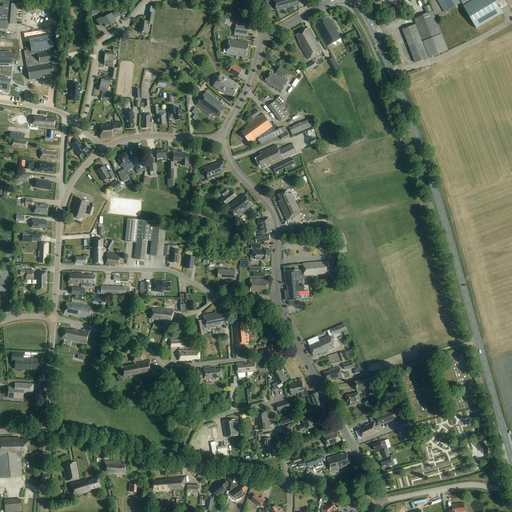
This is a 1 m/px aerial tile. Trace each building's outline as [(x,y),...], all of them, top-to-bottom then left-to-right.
[(0,27),(7,28),(7,24),(16,24),(17,20),(16,20),(17,4),(9,4),(9,0),(3,0),(2,0),(2,7),(0,6),(0,27)] [(297,0),(273,0),(277,10),(280,10),(299,5),(297,0)] [(444,0),(450,10),(455,7),(457,6),(460,4),(460,3),(458,0),(444,0)] [(494,0),(485,0),(466,11),(476,28),(502,13),(494,0)] [(111,13),(106,16),(110,24),(116,21),(114,19),(120,15),(118,10),(113,12),(113,13),(112,14),(111,13)] [(154,13),(148,12),(146,21),(141,20),(140,27),(139,27),(138,32),(146,34),(148,24),(152,25),(154,13)] [(416,24),(413,25),(402,30),(415,63),(448,50),(442,34),(433,12),(414,19),(416,24)] [(105,27),(110,24),(106,16),(105,15),(96,20),(99,26),(103,24),(105,27)] [(330,19),(328,17),(316,24),(318,28),(317,29),(327,47),(341,39),(330,19)] [(249,25),(236,23),(234,35),(247,37),(249,25)] [(322,51),(309,28),(296,35),(299,41),(300,44),(309,59),(322,51)] [(53,48),(51,34),(28,38),(29,41),(25,42),(26,51),(24,51),(29,80),(53,76),(53,71),(57,70),(55,61),(56,61),(54,50),(53,50),(53,48)] [(226,54),(236,56),(237,50),(236,50),(238,41),(229,40),(226,54)] [(237,50),(236,56),(243,57),(243,56),(246,56),(248,43),(238,41),(236,50),(237,50)] [(104,59),(113,59),(114,52),(109,51),(109,53),(105,52),(104,59)] [(334,71),(339,68),(333,58),(328,60),(334,71)] [(113,59),(104,59),(104,65),(107,65),(107,67),(112,67),(113,59)] [(65,60),(64,73),(66,73),(65,78),(71,78),(72,60),(67,60),(65,60)] [(307,72),(314,68),(311,63),(304,67),(307,72)] [(233,64),(228,72),(238,77),(242,70),(233,64)] [(444,65),(433,70),(435,74),(445,69),(444,65)] [(277,73),(276,74),(275,75),(272,73),(272,74),(270,72),(265,81),(268,82),(267,84),(282,92),(288,81),(281,77),(282,76),(284,77),(287,73),(279,68),(277,72),(277,73)] [(232,96),(239,85),(221,73),(213,85),(227,94),(228,93),(232,96)] [(3,88),(3,90),(7,90),(7,89),(10,89),(12,80),(4,78),(3,88)] [(100,84),(109,86),(110,79),(105,78),(105,79),(102,78),(100,84)] [(82,83),(69,82),(69,93),(69,96),(70,96),(70,100),(78,101),(79,91),(81,91),(82,83)] [(109,86),(100,84),(99,90),(102,91),(102,92),(107,94),(109,86)] [(223,104),(206,91),(196,105),(210,115),(212,114),(218,118),(225,108),(222,106),(223,104)] [(286,102),(280,96),(275,100),(281,106),(286,102)] [(280,121),(287,116),(289,115),(286,111),(284,112),(276,101),(269,106),(280,121)] [(159,114),(158,105),(153,106),(154,114),(156,114),(156,120),(157,119),(158,125),(165,124),(164,116),(166,116),(165,113),(159,114)] [(176,110),(176,106),(170,107),(170,114),(174,114),(175,120),(182,119),(181,109),(176,110)] [(134,119),(133,110),(123,111),(125,123),(126,129),(134,128),(132,119),(134,119)] [(250,143),(255,140),(257,138),(261,144),(281,135),(287,132),(284,127),(276,131),(263,113),(259,116),(258,115),(260,114),(257,110),(249,116),(253,121),(244,127),(246,129),(242,132),(250,143)] [(150,118),(150,114),(140,114),(141,119),(142,119),(142,128),(150,128),(150,118)] [(46,117),(34,116),(32,126),(54,128),(55,119),(46,118),(46,117)] [(314,126),(312,120),(293,127),(293,126),(289,128),(293,135),(314,126)] [(122,132),(121,122),(111,123),(112,124),(99,125),(100,138),(111,137),(113,133),(122,132)] [(283,140),(285,139),(290,137),(287,132),(282,134),(280,135),(283,140)] [(12,140),(11,146),(12,146),(12,147),(27,149),(27,146),(27,144),(28,144),(28,141),(13,139),(13,140),(12,140)] [(82,146),(78,140),(70,144),(75,151),(76,151),(79,155),(85,152),(85,151),(88,149),(85,144),(82,146)] [(297,153),(293,144),(279,150),(276,145),(261,152),(261,153),(261,156),(255,158),(260,168),(266,165),(266,166),(269,165),(270,166),(283,159),(297,153)] [(56,151),(41,149),(40,159),(48,160),(48,158),(55,158),(56,151)] [(166,157),(165,150),(156,151),(156,159),(162,158),(162,157),(166,157)] [(173,157),(173,162),(174,162),(177,162),(177,161),(181,161),(181,165),(188,165),(188,161),(188,154),(184,154),(184,153),(177,152),(173,152),(173,157)] [(127,156),(125,153),(120,155),(119,155),(118,156),(118,157),(117,157),(119,160),(118,161),(120,165),(121,164),(125,171),(133,168),(129,160),(130,159),(128,156),(127,156)] [(140,169),(145,167),(142,162),(139,156),(139,155),(131,159),(136,171),(139,169),(140,171),(141,170),(140,169)] [(292,158),(282,162),(285,168),(295,163),(292,158)] [(25,167),(25,168),(33,169),(34,161),(25,160),(25,167)] [(48,163),(39,162),(38,172),(41,172),(41,171),(45,171),(44,172),(47,172),(53,172),(54,165),(48,164),(48,163)] [(223,172),(219,162),(203,168),(208,180),(222,175),(221,173),(223,172)] [(282,162),(272,167),(275,173),(285,168),(282,162)] [(108,173),(104,166),(97,171),(103,181),(108,177),(109,180),(114,176),(111,171),(108,173)] [(118,172),(122,182),(128,179),(124,169),(118,172)] [(111,184),(115,191),(124,185),(120,179),(111,184)] [(39,180),(37,188),(50,190),(52,182),(39,180)] [(236,196),(232,191),(229,194),(228,193),(229,192),(226,189),(221,192),(224,196),(225,197),(222,199),(226,204),(236,196)] [(288,194),(287,191),(277,196),(280,201),(277,202),(286,221),(301,214),(291,193),(288,194)] [(253,205),(245,195),(243,197),(242,196),(228,206),(236,218),(253,205)] [(88,201),(76,198),(72,210),(73,211),(71,217),(81,220),(81,219),(82,219),(84,214),(88,201)] [(32,205),(31,208),(35,209),(34,213),(40,214),(40,213),(47,214),(48,204),(35,203),(33,203),(32,205)] [(162,257),(163,255),(167,256),(168,246),(164,245),(164,238),(166,226),(153,225),(153,221),(127,218),(125,241),(136,242),(134,259),(144,260),(146,240),(151,241),(150,255),(162,257)] [(270,223),(269,218),(259,221),(262,235),(272,232),(270,223)] [(41,220),(32,219),(31,228),(40,229),(40,228),(46,228),(46,221),(40,220),(41,220)] [(299,236),(320,234),(319,225),(299,227),(299,236)] [(255,237),(257,243),(270,240),(269,234),(255,237)] [(95,239),(95,248),(102,248),(103,239),(95,239)] [(48,243),(39,243),(39,263),(45,263),(46,254),(48,254),(48,243)] [(173,245),(169,245),(169,249),(168,249),(168,255),(171,255),(171,262),(177,263),(178,250),(172,249),(173,245)] [(250,254),(250,255),(256,255),(270,256),(270,250),(261,250),(261,245),(252,245),(252,249),(256,250),(256,255),(250,254)] [(104,248),(102,248),(95,248),(94,252),(94,255),(93,255),(92,264),(103,264),(103,254),(102,253),(102,252),(104,252),(104,248)] [(120,255),(106,253),(105,266),(108,266),(108,265),(111,265),(111,266),(115,266),(115,264),(119,265),(120,255)] [(194,257),(186,256),(185,268),(192,269),(194,257)] [(250,268),(250,270),(262,271),(262,266),(252,266),(252,261),(250,261),(250,268)] [(330,274),(329,261),(303,263),(303,270),(299,270),(284,272),(285,285),(287,287),(288,290),(285,291),(286,301),(289,301),(289,306),(291,305),(294,304),(295,304),(295,303),(297,303),(297,302),(298,302),(298,300),(300,300),(299,292),(309,291),(309,285),(306,285),(306,284),(303,284),(303,279),(306,279),(305,276),(330,274)] [(20,276),(25,276),(25,280),(33,280),(33,270),(26,270),(20,270),(20,276)] [(235,271),(219,270),(218,279),(225,279),(225,280),(235,280),(235,271)] [(35,284),(35,290),(45,290),(45,281),(46,281),(46,272),(36,272),(36,283),(37,283),(37,285),(35,284)] [(68,274),(68,283),(81,284),(82,273),(74,273),(74,274),(68,274)] [(83,273),(82,273),(81,284),(81,287),(90,287),(90,284),(94,284),(95,275),(90,274),(87,274),(86,275),(83,275),(83,273)] [(250,292),(258,292),(258,279),(251,279),(250,292)] [(258,279),(258,292),(266,292),(266,291),(268,291),(269,281),(267,281),(267,280),(258,279)] [(169,291),(170,283),(163,282),(163,281),(155,280),(154,292),(162,292),(162,291),(169,291)] [(151,291),(151,283),(140,282),(140,294),(153,295),(153,291),(151,291)] [(100,293),(100,294),(125,295),(125,293),(129,293),(129,287),(125,287),(101,286),(101,287),(97,287),(97,293),(100,293)] [(188,303),(186,303),(187,311),(196,310),(195,302),(189,302),(189,303),(188,303)] [(71,304),(66,303),(64,314),(89,319),(92,307),(71,303),(71,304)] [(154,308),(152,308),(151,319),(156,320),(156,321),(172,323),(173,319),(174,310),(156,308),(156,309),(154,309),(154,308)] [(220,314),(216,313),(204,315),(207,329),(218,327),(218,326),(222,325),(221,324),(227,323),(225,313),(220,314)] [(245,324),(245,321),(235,322),(236,325),(234,325),(235,345),(250,344),(248,324),(245,324)] [(344,323),(330,330),(333,336),(343,331),(345,336),(349,334),(344,323)] [(78,330),(72,329),(72,330),(64,329),(62,338),(87,343),(89,333),(84,332),(85,331),(82,331),(81,332),(78,332),(78,330)] [(308,341),(310,346),(310,347),(314,356),(324,352),(324,353),(335,348),(330,336),(319,341),(317,337),(308,341)] [(268,347),(268,355),(280,356),(280,349),(276,349),(276,345),(269,345),(269,347),(268,347)] [(200,359),(200,350),(195,350),(195,351),(193,351),(193,350),(179,351),(179,361),(192,361),(192,359),(200,359)] [(15,369),(37,371),(38,359),(23,358),(23,352),(12,352),(11,362),(15,363),(15,369)] [(132,362),(143,361),(142,354),(131,355),(132,362)] [(131,364),(121,366),(123,375),(123,377),(134,375),(134,376),(152,372),(150,360),(131,364)] [(353,362),(343,364),(345,370),(354,368),(353,362)] [(246,373),(246,363),(236,364),(237,373),(246,373)] [(247,363),(246,363),(246,373),(256,372),(255,363),(247,364),(247,363)] [(342,378),(340,367),(333,369),(329,370),(330,371),(324,372),(326,380),(336,378),(336,379),(342,378)] [(212,370),(212,368),(204,369),(205,379),(222,377),(221,369),(212,370)] [(274,377),(275,380),(284,375),(281,369),(271,374),(273,377),(274,377)] [(204,384),(202,372),(195,373),(197,385),(204,384)] [(284,375),(275,380),(277,383),(273,385),(276,390),(279,388),(278,386),(287,380),(284,375)] [(373,378),(362,380),(355,382),(356,385),(355,385),(356,387),(357,391),(375,386),(373,378)] [(302,382),(296,383),(298,393),(301,392),(302,397),(308,394),(307,388),(303,389),(302,382)] [(8,397),(23,398),(23,393),(32,393),(33,384),(16,383),(16,387),(8,387),(8,397)] [(294,394),(298,393),(296,383),(289,384),(292,396),(295,395),(294,394)] [(322,404),(317,393),(309,396),(316,413),(325,409),(323,403),(322,404)] [(360,396),(359,393),(346,396),(348,406),(361,403),(360,400),(367,399),(366,395),(360,396)] [(391,410),(375,415),(379,425),(394,420),(391,410)] [(267,418),(266,412),(255,413),(258,430),(271,428),(269,417),(267,418)] [(282,426),(295,421),(293,414),(279,419),(282,426)] [(314,427),(311,418),(303,421),(304,425),(298,428),(299,432),(314,427)] [(411,423),(410,418),(400,421),(402,426),(403,425),(411,423)] [(238,435),(235,419),(223,421),(226,437),(238,435)] [(371,435),(378,432),(375,426),(377,426),(375,421),(365,426),(359,429),(363,438),(367,436),(368,436),(371,435)] [(290,424),(284,426),(286,433),(292,431),(290,424)] [(341,441),(337,431),(326,435),(326,434),(322,435),(326,448),(330,446),(330,444),(341,441)] [(393,440),(389,434),(384,437),(388,443),(393,440)] [(19,439),(19,438),(0,438),(0,478),(22,476),(20,456),(21,455),(22,453),(26,453),(26,439),(19,439)] [(262,439),(264,448),(272,447),(270,438),(262,439)] [(387,447),(385,441),(381,442),(373,444),(375,450),(383,448),(383,449),(387,447)] [(226,446),(217,447),(219,454),(223,454),(224,456),(228,456),(226,446)] [(272,447),(264,448),(266,458),(275,457),(274,453),(274,452),(273,446),(272,447)] [(384,458),(380,460),(382,466),(388,464),(389,466),(394,465),(395,464),(393,460),(396,459),(395,455),(390,456),(388,451),(387,448),(381,450),(382,453),(384,458)] [(109,460),(109,452),(102,452),(101,459),(109,460)] [(340,468),(340,469),(343,468),(343,467),(348,465),(350,464),(346,452),(335,456),(336,460),(337,460),(339,465),(340,467),(339,467),(340,468)] [(331,471),(340,469),(340,468),(339,467),(340,467),(339,465),(337,460),(336,460),(335,456),(327,458),(331,471)] [(306,460),(308,467),(319,463),(317,457),(306,460)] [(120,462),(104,461),(104,463),(103,466),(102,474),(125,475),(126,464),(120,464),(120,462)] [(66,481),(79,478),(76,462),(62,464),(66,481)] [(169,490),(187,489),(187,485),(186,485),(185,485),(185,481),(186,481),(185,477),(166,478),(166,479),(164,479),(164,480),(152,480),(153,492),(169,491),(169,490)] [(100,487),(98,478),(87,481),(87,479),(70,484),(73,496),(89,491),(90,490),(100,487)] [(214,485),(215,486),(212,489),(218,496),(226,490),(225,488),(228,485),(225,480),(219,484),(218,482),(214,485)] [(233,492),(238,499),(246,493),(244,491),(247,488),(244,484),(238,487),(237,486),(237,485),(232,484),(230,491),(233,492)] [(260,499),(255,495),(251,500),(260,506),(265,500),(262,497),(260,499)] [(22,510),(21,498),(4,500),(5,511),(22,510)] [(330,511),(336,507),(332,503),(327,507),(326,505),(322,508),(325,511),(330,511)] [(452,505),(452,508),(449,508),(449,511),(464,511),(465,511),(463,503),(456,504),(452,505)]
